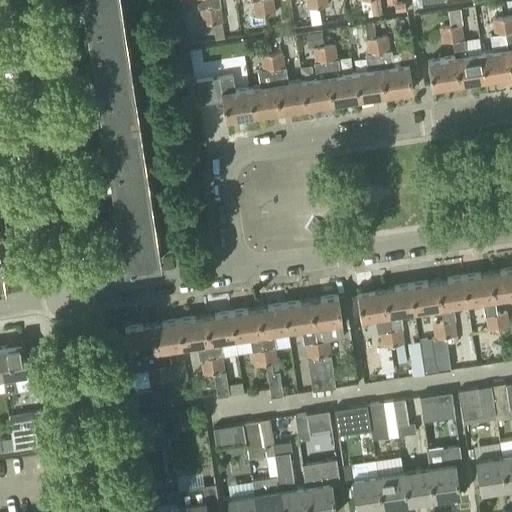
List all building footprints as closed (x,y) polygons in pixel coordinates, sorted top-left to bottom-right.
[(86,19),(91,50),(128,44),(120,0),(82,0),(84,9),(79,9),(81,20),(86,19)] [(196,0),(198,8),(199,8),(202,25),(212,23),(208,0),(196,0)] [(208,0),(212,23),(222,22),(219,0),(208,0)] [(250,0),(251,0),(252,0),(255,16),(265,15),(262,0),(250,0)] [(273,0),(262,0),(265,15),(275,13),(273,0)] [(306,0),(308,8),(318,7),(317,0),(306,0)] [(360,0),(362,11),(367,10),(368,15),(372,14),(370,0),(360,0)] [(511,74),(511,15),(503,17),(511,74)] [(485,78),(511,74),(503,17),(492,19),(495,34),(490,34),(492,50),(481,52),(485,78)] [(450,25),(453,41),(454,56),(459,83),(485,78),(481,52),(479,36),(464,39),(462,23),(450,25)] [(442,42),(453,41),(450,25),(439,27),(442,42)] [(377,36),(386,94),(412,90),(409,64),(415,63),(411,37),(396,39),(400,65),(393,66),(390,50),(387,35),(377,36)] [(365,53),(368,69),(355,71),(359,98),(386,94),(377,36),(365,38),(368,53),(365,53)] [(355,71),(340,74),(337,59),(335,43),(323,45),(332,102),(359,98),(355,71)] [(97,91),(102,122),(139,116),(128,44),(91,50),(95,80),(91,81),(92,91),(97,91)] [(314,62),(316,77),(301,80),(305,106),(332,102),(323,45),(313,46),(316,62),(314,62)] [(270,53),(279,110),(305,106),(301,80),(287,82),(285,66),(282,51),(270,53)] [(248,88),(252,115),(279,110),(270,53),(261,54),(263,69),(258,70),(260,86),(248,88)] [(432,87),(459,83),(454,56),(428,60),(432,87)] [(196,80),(199,104),(222,100),(225,119),(252,115),(248,88),(234,90),(232,74),(196,80)] [(108,163),(113,194),(150,189),(139,116),(102,122),(106,153),(102,154),(103,164),(108,163)] [(161,260),(150,189),(113,194),(118,225),(113,226),(115,237),(119,236),(124,266),(161,260)] [(511,294),(511,267),(490,271),(494,298),(511,294)] [(494,298),(490,271),(463,275),(467,302),(483,299),(487,330),(498,328),(496,313),(494,298)] [(441,306),(443,321),(445,337),(457,335),(455,319),(452,304),(467,302),(463,275),(437,279),(441,306)] [(437,279),(410,283),(414,310),(441,306),(437,279)] [(410,283),(384,287),(393,345),(404,343),(400,312),(414,310),(410,283)] [(378,347),(382,371),(394,369),(390,345),(393,345),(384,287),(357,291),(361,318),(375,316),(378,331),(379,331),(382,346),(378,347)] [(337,294),(311,298),(325,389),(335,387),(330,355),(327,339),(344,337),(337,294)] [(313,390),(325,389),(311,298),(284,302),(288,329),(301,327),(304,342),(306,342),(308,357),(310,370),(313,390)] [(284,302),(258,306),(266,364),(271,396),(283,395),(279,370),(278,371),(274,347),(275,347),(273,331),(288,329),(284,302)] [(258,306),(231,310),(235,337),(250,335),(252,350),(253,350),(255,366),(266,364),(258,306)] [(204,315),(214,372),(217,395),(228,394),(225,371),(222,355),(223,355),(221,339),(235,337),(231,310),(204,315)] [(496,313),(498,328),(510,326),(507,311),(496,313)] [(204,315),(178,319),(182,345),(197,343),(199,358),(200,358),(203,374),(214,372),(204,315)] [(168,347),(182,345),(178,319),(151,323),(161,380),(172,378),(169,363),(170,363),(168,347)] [(420,340),(422,352),(425,372),(450,368),(445,337),(443,321),(432,323),(434,337),(420,340)] [(164,401),(161,380),(151,323),(125,327),(132,370),(148,367),(151,381),(153,389),(136,392),(138,405),(164,401)] [(14,375),(27,373),(23,343),(0,346),(0,356),(3,377),(5,392),(16,391),(14,375)] [(505,383),(502,383),(491,385),(496,420),(511,417),(511,406),(509,407),(505,383)] [(478,387),(473,388),(458,390),(462,418),(482,415),(478,387)] [(419,395),(422,417),(454,412),(451,391),(419,395)] [(393,399),(396,419),(396,425),(398,435),(416,432),(415,422),(407,423),(404,398),(393,399)] [(367,403),(370,423),(373,439),(390,437),(389,426),(387,426),(384,401),(367,403)] [(138,413),(140,423),(158,420),(157,410),(138,413)] [(295,414),(295,415),(299,440),(298,440),(300,449),(318,447),(316,437),(311,438),(307,412),(295,414)] [(166,419),(158,420),(140,423),(142,439),(169,435),(166,419)] [(243,422),(214,427),(217,446),(246,441),(243,422)] [(14,448),(18,448),(38,445),(35,424),(11,428),(14,448)] [(364,440),(362,430),(344,433),(346,443),(364,440)] [(273,444),(278,474),(283,511),(309,511),(305,484),(294,485),(289,451),(292,450),(290,441),(273,444)] [(426,448),(429,464),(434,498),(459,494),(459,495),(461,494),(456,461),(461,460),(459,443),(441,446),(426,448)] [(264,445),(247,448),(249,458),(266,455),(264,445)] [(511,451),(502,453),(507,486),(511,485),(511,451)] [(502,453),(475,457),(481,491),(483,491),(483,490),(507,486),(502,453)] [(410,502),(434,498),(429,464),(405,468),(410,502)] [(405,468),(378,472),(384,506),(410,502),(405,468)] [(384,506),(378,472),(351,476),(357,511),(358,510),(384,506)] [(283,511),(278,474),(253,478),(253,476),(252,476),(254,492),(257,511),(283,511)] [(305,484),(309,511),(336,511),(332,479),(305,484)] [(177,489),(179,504),(180,511),(216,511),(219,511),(215,483),(177,489)] [(257,511),(254,492),(228,496),(230,511),(257,511)]
